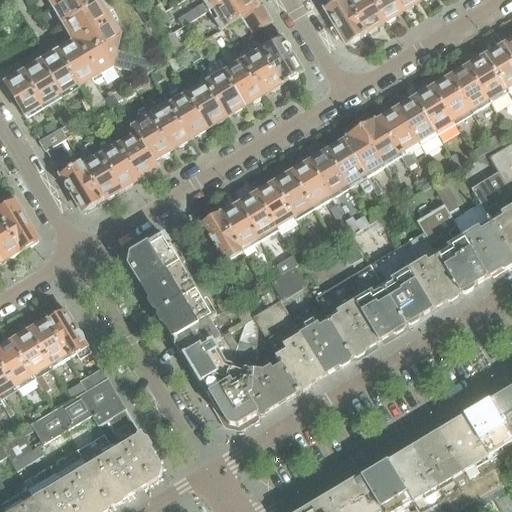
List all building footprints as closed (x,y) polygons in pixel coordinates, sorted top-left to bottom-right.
[(53,9),(67,0),(45,0),(47,2),(49,3),(53,9)] [(64,26),(65,25),(100,5),(102,3),(101,1),(99,3),(97,0),(67,0),(53,9),(54,10),(53,13),(57,20),(60,20),(64,26)] [(210,13),(232,0),(201,0),(205,5),(198,10),(198,9),(170,26),(175,34),(210,13)] [(240,20),(258,9),(254,3),(255,0),(232,0),(210,13),(222,34),(241,23),(240,20)] [(383,25),(374,10),(376,9),(370,0),(346,0),(346,1),(358,20),(356,21),(365,36),(367,34),(370,36),(377,32),(377,29),(383,25)] [(401,14),(392,0),(370,0),(376,9),(374,10),(383,25),(386,24),(388,25),(395,21),(395,18),(401,14)] [(420,3),(417,0),(392,0),(401,14),(404,13),(407,14),(413,10),(413,7),(420,3)] [(365,36),(356,21),(358,20),(346,1),(325,13),(346,48),(351,46),(353,46),(359,43),(360,40),(366,36),(365,36)] [(102,3),(100,5),(65,25),(76,43),(118,53),(122,36),(102,3)] [(252,37),(272,25),(261,7),(258,9),(240,20),(241,23),(247,32),(249,31),(252,37)] [(184,55),(173,35),(164,40),(176,60),(184,55)] [(511,41),(503,47),(511,61),(510,63),(511,67),(511,41)] [(302,75),(282,42),(262,54),(270,66),(270,70),(273,76),(277,76),(283,86),(288,83),(291,84),(297,80),(298,77),(302,75)] [(145,77),(167,66),(118,53),(76,43),(58,53),(81,92),(115,72),(116,70),(145,77)] [(511,67),(510,63),(511,61),(503,47),(485,58),(493,71),(492,74),(499,84),(500,83),(508,97),(511,94),(511,67)] [(81,92),(58,53),(52,57),(49,56),(43,60),(42,63),(41,64),(64,103),(81,92)] [(273,76),(270,70),(270,66),(262,54),(243,65),(252,77),(251,81),(254,88),(258,88),(264,98),(271,94),(273,94),(280,91),(280,88),(283,86),(277,76),(273,76)] [(499,84),(492,74),(493,71),(485,58),(467,69),(475,81),(474,85),(480,95),(483,94),(491,107),(508,97),(500,83),(499,84)] [(180,72),(173,61),(168,64),(174,75),(180,72)] [(64,103),(41,64),(35,67),(32,67),(25,71),(25,73),(23,74),(46,113),(64,103)] [(254,88),(251,81),(252,77),(243,65),(225,76),(233,89),(232,93),(236,98),(239,99),(245,109),(252,105),(255,106),(261,102),(261,99),(264,98),(258,88),(254,88)] [(480,95),(474,85),(475,81),(467,69),(450,79),(458,92),(457,96),(463,106),(465,105),(472,118),(491,107),(483,94),(480,95)] [(155,72),(150,75),(155,85),(160,82),(155,72)] [(236,98),(232,93),(233,89),(225,76),(224,77),(222,72),(204,83),(211,97),(210,100),(214,107),(218,107),(226,120),(233,116),(235,117),(242,113),(242,111),(245,109),(239,99),(236,98)] [(46,113),(23,74),(19,77),(16,76),(9,80),(9,83),(5,85),(28,124),(46,113)] [(463,106),(457,96),(458,92),(450,79),(432,90),(440,103),(439,105),(445,116),(447,115),(455,129),(472,118),(465,105),(463,106)] [(226,120),(218,107),(214,107),(210,100),(211,97),(204,83),(186,94),(193,108),(193,111),(196,117),(200,118),(208,131),(214,127),(217,128),(223,124),(224,122),(226,120)] [(445,116),(439,105),(440,103),(432,90),(415,100),(423,113),(421,117),(427,126),(430,125),(438,139),(455,129),(447,115),(445,116)] [(208,131),(200,118),(196,117),(193,111),(193,108),(186,94),(167,106),(175,119),(174,123),(178,128),(181,129),(189,142),(196,138),(199,139),(205,135),(206,132),(208,131)] [(119,107),(113,98),(113,97),(105,102),(111,112),(119,107)] [(427,126),(421,117),(423,113),(415,100),(397,111),(405,124),(404,127),(410,137),(412,136),(420,150),(438,139),(430,125),(427,126)] [(174,123),(175,119),(167,106),(149,117),(157,129),(156,133),(159,139),(163,139),(171,153),(178,149),(181,150),(187,146),(188,143),(189,142),(181,129),(178,128),(174,123)] [(420,150),(412,136),(410,137),(404,127),(405,124),(397,111),(379,122),(387,135),(390,135),(397,145),(395,147),(402,160),(407,169),(416,163),(411,155),(420,150)] [(171,153),(163,139),(159,139),(156,133),(157,129),(149,117),(137,124),(134,117),(127,121),(134,133),(153,164),(160,160),(163,161),(169,157),(170,154),(171,153)] [(395,147),(397,145),(390,135),(387,135),(379,122),(375,124),(374,122),(361,130),(385,171),(402,160),(395,147)] [(48,139),(58,133),(53,124),(42,130),(48,139)] [(385,171),(361,130),(347,139),(348,141),(343,143),(351,156),(350,160),(356,170),(358,168),(366,182),(368,181),(385,171)] [(55,149),(67,142),(60,131),(58,133),(48,139),(40,143),(46,154),(55,149)] [(153,164),(134,133),(128,136),(116,144),(125,159),(128,160),(133,167),(132,171),(139,182),(141,181),(144,181),(150,178),(151,175),(153,174),(149,167),(153,164)] [(502,146),(497,137),(487,142),(493,151),(502,146)] [(366,182),(358,168),(356,170),(350,160),(351,156),(343,143),(326,154),(334,167),(337,168),(343,177),(341,179),(349,192),(358,186),(365,197),(373,192),(374,192),(371,186),(368,181),(366,182)] [(115,178),(110,170),(106,170),(97,155),(91,144),(84,149),(86,151),(91,159),(80,166),(102,204),(105,202),(108,203),(114,199),(115,196),(121,193),(113,182),(115,178)] [(132,171),(133,167),(128,160),(125,159),(116,144),(97,155),(106,170),(110,170),(115,178),(113,182),(121,193),(123,191),(126,192),(132,189),(133,186),(139,182),(132,171)] [(511,146),(489,161),(511,200),(511,210),(501,217),(503,220),(491,227),(511,260),(511,146)] [(61,158),(55,149),(46,154),(52,164),(61,158)] [(341,179),(343,177),(337,168),(334,167),(326,154),(308,164),(316,177),(320,178),(325,188),(323,190),(331,203),(349,192),(341,179)] [(462,167),(455,156),(450,159),(457,170),(462,167)] [(458,171),(457,170),(450,159),(448,165),(453,174),(458,171)] [(323,190),(325,188),(320,178),(316,177),(308,164),(290,175),(298,187),(301,189),(307,199),(305,200),(314,213),(331,203),(323,190)] [(102,204),(80,166),(60,178),(79,208),(80,208),(84,215),(87,213),(87,215),(97,209),(96,208),(102,204)] [(305,200),(307,199),(301,189),(298,187),(290,175),(273,186),(280,199),(283,199),(289,209),(287,211),(296,224),(314,213),(305,200)] [(382,195),(375,184),(371,186),(374,192),(373,192),(377,198),(382,195)] [(287,211),(289,209),(283,199),(280,199),(273,186),(255,196),(263,209),(266,210),(271,220),(270,221),(278,235),(296,224),(287,211)] [(270,221),(271,220),(266,210),(263,209),(255,196),(237,207),(245,220),(248,220),(254,230),(252,231),(261,245),(278,235),(270,221)] [(37,239),(13,200),(0,207),(0,219),(5,227),(4,231),(8,238),(11,238),(21,255),(35,247),(37,245),(37,242),(37,239)] [(252,231),(254,230),(248,220),(245,220),(237,207),(221,217),(228,230),(232,230),(237,240),(236,242),(244,255),(254,249),(257,255),(264,251),(261,245),(252,231)] [(340,220),(334,209),(329,212),(336,222),(340,220)] [(236,242),(237,240),(232,230),(228,230),(221,217),(220,215),(201,227),(213,247),(225,266),(244,255),(236,242)] [(21,255),(11,238),(8,238),(4,231),(5,227),(0,219),(0,259),(3,264),(9,260),(12,261),(21,255)] [(456,227),(464,239),(477,232),(469,219),(456,227)] [(213,247),(201,227),(191,232),(200,246),(188,253),(192,260),(202,254),(202,255),(213,247)] [(511,260),(491,227),(481,233),(479,230),(477,232),(464,239),(454,245),(436,256),(460,297),(462,296),(465,296),(472,292),(473,289),(501,272),(505,273),(511,269),(511,267),(511,260)] [(460,297),(436,256),(435,256),(423,236),(369,269),(383,292),(382,292),(404,330),(408,328),(411,329),(418,325),(419,321),(447,305),(450,305),(457,301),(458,298),(460,297)] [(181,267),(164,239),(132,258),(134,261),(133,267),(130,269),(136,279),(159,317),(197,294),(181,267)] [(327,251),(323,244),(313,249),(317,256),(327,251)] [(317,257),(311,247),(303,252),(309,262),(317,257)] [(281,279),(274,268),(256,279),(263,290),(269,286),(281,279)] [(295,271),(288,275),(281,279),(269,286),(278,302),(304,286),(295,271)] [(260,291),(255,284),(244,291),(248,298),(260,291)] [(406,332),(404,330),(382,292),(374,297),(372,294),(369,296),(340,313),(341,316),(331,322),(354,361),(355,363),(360,359),(359,358),(394,337),(395,338),(406,332)] [(224,339),(197,294),(159,317),(186,362),(224,339)] [(221,315),(232,309),(227,301),(216,308),(221,315)] [(254,320),(243,302),(232,309),(221,315),(217,318),(219,323),(235,313),(243,327),(254,321),(254,320)] [(354,361),(331,322),(319,329),(317,327),(300,337),(283,311),(279,304),(254,320),(254,321),(257,329),(275,357),(276,356),(281,364),(300,396),(310,390),(311,386),(339,370),(342,370),(349,366),(350,363),(354,361)] [(88,350),(65,312),(60,316),(57,315),(52,318),(51,321),(47,324),(69,361),(88,350)] [(258,421),(300,396),(281,364),(263,374),(255,372),(257,329),(254,321),(243,327),(244,329),(238,348),(232,366),(235,366),(226,389),(209,400),(217,414),(218,414),(219,415),(226,428),(228,427),(229,428),(229,427),(230,429),(236,430),(237,429),(238,430),(239,429),(240,431),(253,423),(252,421),(257,418),(258,421)] [(69,361),(47,324),(46,324),(43,324),(37,327),(37,330),(30,334),(36,343),(35,346),(40,356),(42,354),(52,371),(69,361)] [(52,371),(42,354),(40,356),(35,346),(36,343),(30,334),(28,335),(26,334),(20,337),(19,340),(12,344),(17,354),(17,357),(22,366),(24,365),(34,382),(43,396),(50,392),(41,378),(52,371)] [(226,389),(235,366),(232,366),(238,348),(230,335),(224,339),(186,362),(209,400),(226,389)] [(34,382),(24,365),(22,366),(17,357),(17,354),(12,344),(11,345),(8,345),(2,348),(2,351),(0,351),(0,362),(1,364),(0,367),(6,377),(7,375),(18,392),(34,382)] [(18,392),(7,375),(6,377),(0,367),(1,364),(0,362),(0,403),(10,420),(14,417),(9,408),(11,406),(7,399),(18,392)] [(86,395),(107,382),(101,373),(79,385),(86,395)] [(89,416),(117,399),(107,382),(86,395),(47,418),(44,413),(34,419),(36,424),(31,427),(41,445),(43,448),(92,419),(89,416)] [(511,392),(501,399),(498,398),(493,401),(492,405),(490,405),(511,441),(511,392)] [(107,424),(126,413),(117,399),(89,416),(92,419),(98,430),(107,424)] [(488,461),(511,447),(511,441),(490,405),(489,406),(485,406),(480,409),(479,412),(450,429),(447,428),(442,432),(441,435),(440,436),(480,503),(505,488),(488,461)] [(161,471),(126,413),(107,424),(123,449),(113,455),(104,439),(78,455),(111,509),(158,481),(159,476),(161,471)] [(464,511),(480,503),(440,436),(438,437),(435,436),(429,439),(428,443),(399,460),(396,459),(391,462),(390,465),(389,466),(415,511),(464,511)] [(0,464),(8,460),(8,459),(1,448),(0,448),(0,464)] [(16,474),(46,456),(41,448),(11,465),(16,474)] [(106,511),(111,509),(78,455),(24,487),(39,511),(106,511)] [(415,511),(389,466),(387,467),(384,466),(378,469),(378,473),(376,474),(360,484),(359,482),(320,504),(325,511),(415,511)] [(39,511),(24,487),(13,494),(2,501),(0,496),(0,511),(39,511)]
